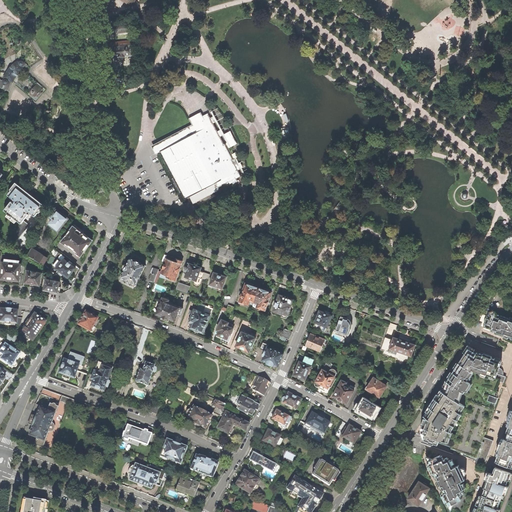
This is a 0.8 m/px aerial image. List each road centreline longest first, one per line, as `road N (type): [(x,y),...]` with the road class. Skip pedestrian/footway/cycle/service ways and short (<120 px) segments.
road 1 (residential): [(31,376),(238,459)]
road 2 (residential): [(77,298),(279,379)]
road 3 (residential): [(118,217),(317,285)]
road 4 (residential): [(148,504),(4,450)]
road 5 (residential): [(0,144),(67,198),(118,217)]
road 6 (residential): [(317,285),(449,332)]
road 7 (tertiary): [(449,332),(382,436)]
